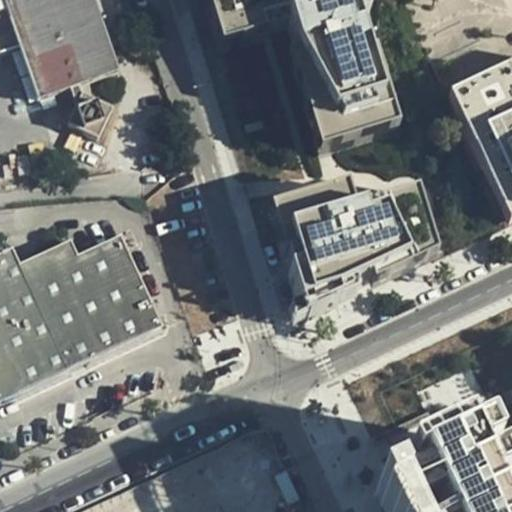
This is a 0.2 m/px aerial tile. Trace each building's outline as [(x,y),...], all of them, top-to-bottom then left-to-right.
[(96,0),(9,0),(35,72),(50,68),(60,96),(75,91),(82,109),(70,129),(98,144),(117,114),(89,100),(84,87),(122,73),(96,0)] [(349,0),(191,0),(207,50),(257,36),(257,33),(281,26),(290,51),(281,54),(311,156),(391,132),(349,0)] [(511,57),(439,93),(501,220),(511,215),(511,57)] [(50,68),(35,72),(45,101),(60,96),(50,68)] [(160,116),(139,123),(145,143),(167,136),(160,116)] [(95,150),(85,144),(75,161),(85,167),(95,150)] [(339,188),(260,212),(290,308),(294,321),(321,308),(317,299),(342,288),(356,281),(360,290),(426,259),(407,196),(346,214),(339,188)] [(0,403),(154,327),(113,238),(71,257),(62,240),(4,266),(0,255),(0,403)] [(317,299),(321,308),(346,297),(342,288),(317,299)] [(294,321),(290,308),(281,311),(285,325),(294,321)] [(508,511),(476,447),(401,482),(415,511),(508,511)]
